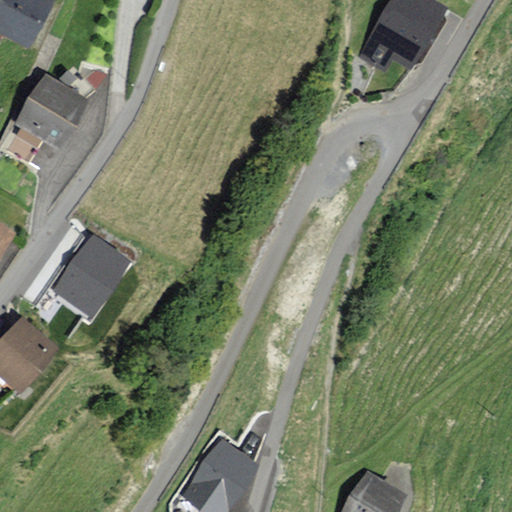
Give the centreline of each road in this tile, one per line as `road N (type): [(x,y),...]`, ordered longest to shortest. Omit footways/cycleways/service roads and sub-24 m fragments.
road 1 (residential): [(140,511),(198,423),(328,147),(351,127),(403,123),(484,0)]
road 2 (residential): [(0,298),(132,108),(171,0)]
road 3 (track): [(255,511),(319,296),(353,228)]
road 4 (track): [(353,228),(351,275),(329,356),(316,511)]
road 5 (track): [(347,0),(337,138)]
